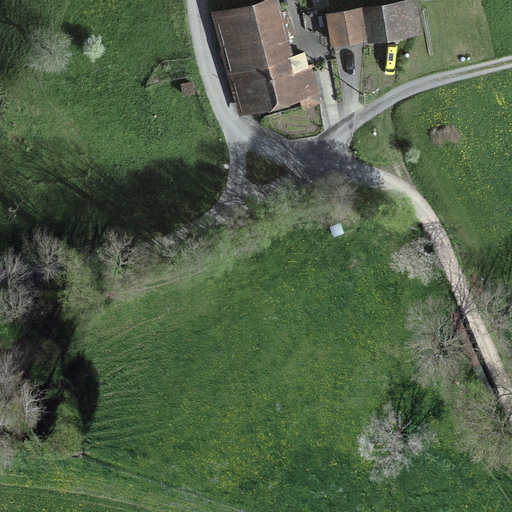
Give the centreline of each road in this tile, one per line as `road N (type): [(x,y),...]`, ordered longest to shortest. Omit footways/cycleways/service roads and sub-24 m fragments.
road 1 (track): [(0,274),(110,262),(148,248),(286,184),(316,155)]
road 2 (track): [(316,155),(414,198),(511,408)]
